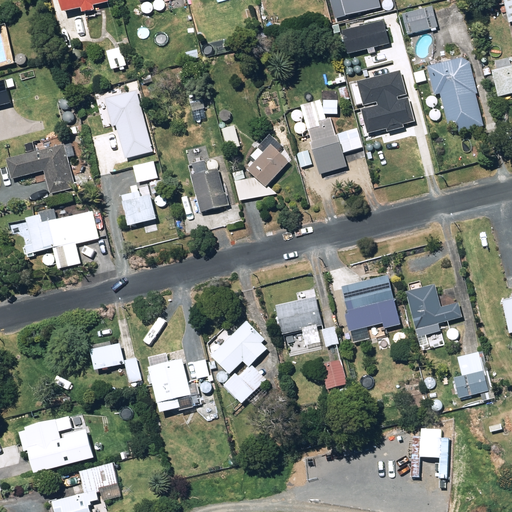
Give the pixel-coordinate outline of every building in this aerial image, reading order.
[(61,0),(66,18),(84,13),(86,18),(97,15),(96,10),(111,6),(109,0),(61,0)] [(336,0),(340,16),(384,7),(382,0),(336,0)] [(410,38),(439,30),(434,12),(405,21),(410,38)] [(345,29),(350,52),(393,43),(388,20),(345,29)] [(123,51),(109,54),(114,73),(127,69),(123,51)] [(198,53),(187,56),(189,63),(200,60),(198,53)] [(442,97),(450,127),(456,126),(458,136),(485,129),(477,97),(480,96),(472,66),(464,61),(429,70),(436,98),(442,97)] [(501,101),(511,97),(511,69),(494,74),(501,101)] [(364,107),(370,131),(416,120),(410,96),(401,99),(400,95),(408,93),(402,71),(360,82),(366,104),(379,101),(379,104),(364,107)] [(425,71),(414,74),(417,85),(428,82),(425,71)] [(335,75),(339,87),(348,84),(344,72),(335,75)] [(0,81),(0,105),(14,102),(8,79),(0,81)] [(340,92),(344,104),(351,101),(348,90),(340,92)] [(57,92),(35,98),(41,118),(30,120),(34,135),(66,126),(57,92)] [(137,93),(109,102),(127,161),(155,152),(137,93)] [(191,101),(194,114),(206,111),(202,98),(191,101)] [(312,147),(319,171),(348,163),(346,156),(364,150),(359,131),(340,137),(340,138),(338,139),(333,121),(328,122),(322,103),(303,108),(314,146),(312,147)] [(340,104),(326,104),(326,113),(327,118),(339,118),(340,104)] [(301,109),(289,113),(296,137),(308,134),(301,109)] [(77,128),(67,132),(69,138),(79,135),(77,128)] [(224,132),(229,151),(241,148),(236,129),(224,132)] [(242,203),(277,196),(270,188),(294,163),(274,138),(252,161),(257,166),(249,174),(257,181),(238,185),(242,203)] [(66,148),(8,163),(13,183),(46,174),(52,196),(77,190),(66,148)] [(302,153),(305,163),(313,161),(311,151),(302,153)] [(443,167),(457,164),(455,155),(441,157),(443,167)] [(202,216),(231,209),(227,196),(226,197),(220,173),(209,176),(207,165),(194,168),(197,179),(193,180),(202,216)] [(150,170),(154,180),(161,178),(157,167),(150,170)] [(102,193),(113,191),(111,179),(100,181),(102,193)] [(164,183),(152,185),(154,197),(167,194),(164,183)] [(104,200),(109,220),(125,216),(120,196),(104,200)] [(158,225),(153,200),(143,203),(142,196),(124,200),(131,231),(158,225)] [(55,215),(28,223),(35,247),(25,250),(27,259),(54,251),(59,269),(80,264),(75,247),(89,243),(95,263),(114,258),(109,239),(101,241),(93,214),(57,224),(55,215)] [(403,271),(417,265),(413,257),(400,262),(403,271)] [(350,290),(359,329),(376,325),(388,337),(403,333),(399,319),(400,319),(391,280),(350,290)] [(418,334),(465,321),(461,306),(443,310),(437,287),(407,295),(418,334)] [(285,338),(325,329),(318,300),(278,309),(285,338)] [(151,347),(168,324),(161,319),(145,342),(151,347)] [(249,325),(213,360),(232,379),(245,365),(250,371),(241,380),(237,376),(225,389),(244,408),(254,398),(261,405),(269,396),(262,390),(271,382),(255,366),(269,353),(264,347),(267,344),(249,325)] [(324,333),(328,351),(341,347),(337,330),(324,333)] [(312,338),(310,345),(315,350),(321,348),(323,341),(318,337),(312,338)] [(122,349),(93,355),(97,375),(128,369),(132,386),(144,384),(139,361),(125,364),(122,349)] [(481,355),(460,361),(464,379),(456,381),(462,402),(483,397),(484,403),(495,400),(494,393),(491,394),(481,355)] [(322,364),(329,393),(349,388),(342,359),(322,364)] [(207,363),(195,366),(199,382),(211,378),(207,363)] [(151,373),(160,410),(161,409),(164,419),(182,414),(182,416),(197,412),(194,401),(202,399),(199,387),(191,389),(185,365),(151,373)] [(408,371),(411,384),(419,383),(416,369),(408,371)] [(273,382),(280,411),(291,408),(284,379),(273,382)] [(315,424),(306,427),(308,433),(317,431),(315,424)] [(70,470),(59,425),(27,433),(28,436),(22,438),(26,456),(31,455),(37,478),(70,470)] [(167,471),(165,459),(156,460),(157,472),(167,471)] [(123,500),(114,466),(80,475),(86,498),(55,506),(56,511),(91,511),(94,510),(93,507),(101,505),(98,497),(102,496),(104,503),(114,501),(114,502),(123,500)] [(131,482),(138,481),(137,473),(130,474),(131,482)] [(164,511),(162,503),(155,505),(156,511),(164,511)]
